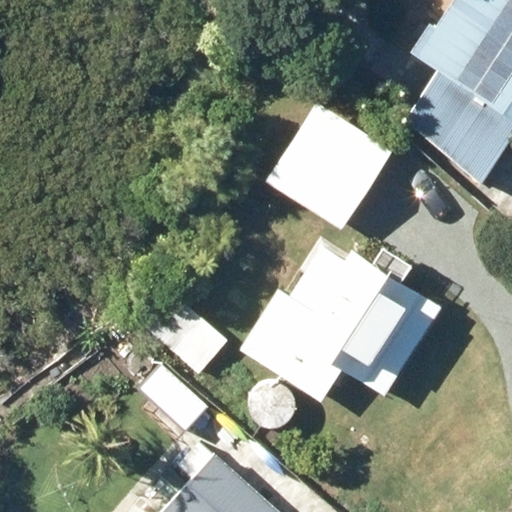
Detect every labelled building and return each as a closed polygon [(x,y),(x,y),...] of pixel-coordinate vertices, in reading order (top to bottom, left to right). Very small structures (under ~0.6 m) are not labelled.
[(511,0),(447,0),(416,49),(438,63),(404,117),(479,176),(511,124),(511,0)] [(315,92),(263,170),(336,219),(388,142),(315,92)] [(393,268),(401,256),(381,243),(371,259),(324,228),(280,296),(274,292),(242,342),(317,391),(338,359),(380,387),(439,297),(393,268)] [(228,336),(169,283),(138,317),(197,370),(228,336)] [(150,360),(134,377),(153,394),(169,377),(150,360)] [(264,453),(244,475),(286,511),(298,511),(313,496),(264,453)] [(236,511),(191,470),(156,507),(160,511),(236,511)]
